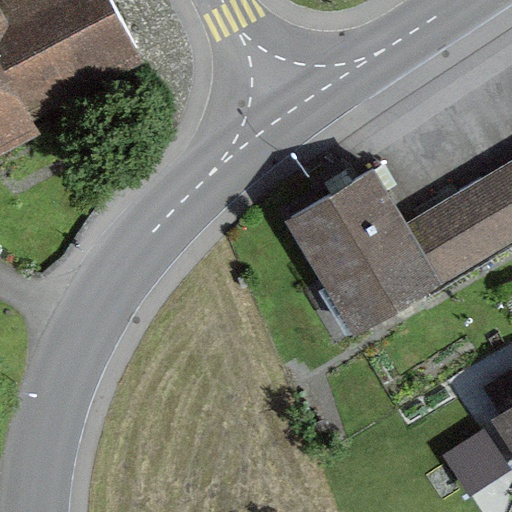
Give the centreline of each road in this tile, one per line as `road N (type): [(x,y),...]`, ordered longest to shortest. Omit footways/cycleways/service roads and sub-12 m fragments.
road 1 (tertiary): [(31,511),(38,438),(55,382),(111,281),(211,173),(288,112)]
road 2 (tertiary): [(288,112),(466,0)]
road 3 (unclassified): [(288,112),(221,0)]
